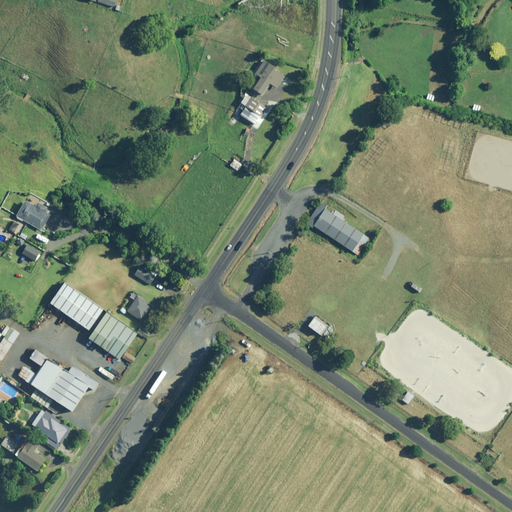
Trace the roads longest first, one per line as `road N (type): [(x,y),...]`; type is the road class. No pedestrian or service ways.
road 1 (unclassified): [(204,290),(511,506)]
road 2 (secondary): [(204,290),(305,132),(322,87),(333,0)]
road 3 (secondary): [(53,511),(204,290)]
